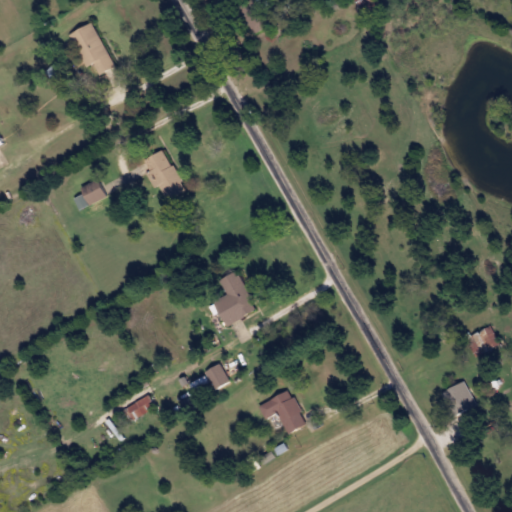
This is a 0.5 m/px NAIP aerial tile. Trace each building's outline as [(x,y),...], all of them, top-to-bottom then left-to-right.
[(363,12),(356,0),(379,0),(381,2),(363,12)] [(116,66),(100,74),(95,64),(87,67),(70,34),(94,22),(116,66)] [(187,190),(165,201),(145,160),(166,149),(187,190)] [(108,197),(90,203),(83,185),(101,179),(108,197)] [(229,325),(216,301),(228,295),(220,280),(238,270),(259,309),(229,325)] [(476,356),(466,339),(481,331),(491,348),(476,356)] [(217,389),(207,371),(222,364),(232,381),(217,389)] [(445,390),(469,383),(476,406),(452,414),(445,390)] [(260,405),(292,390),(308,425),(290,433),(281,413),(267,419),(260,405)] [(156,400),(137,422),(128,414),(147,392),(156,400)]
